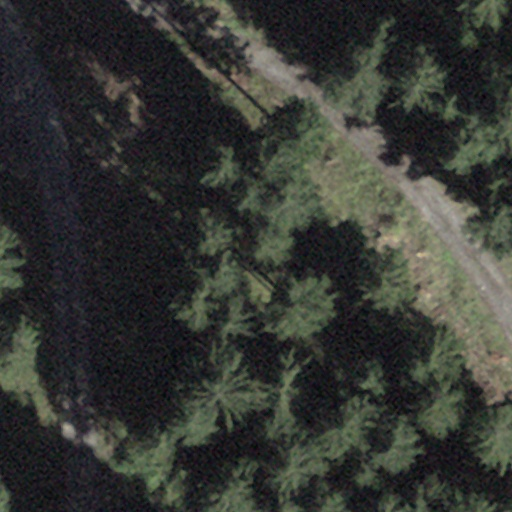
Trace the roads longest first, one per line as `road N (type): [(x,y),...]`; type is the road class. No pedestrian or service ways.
road 1 (track): [(0,39),(37,111),(71,261),(87,511)]
road 2 (track): [(156,0),(204,21),(342,113),(450,221),(511,315)]
